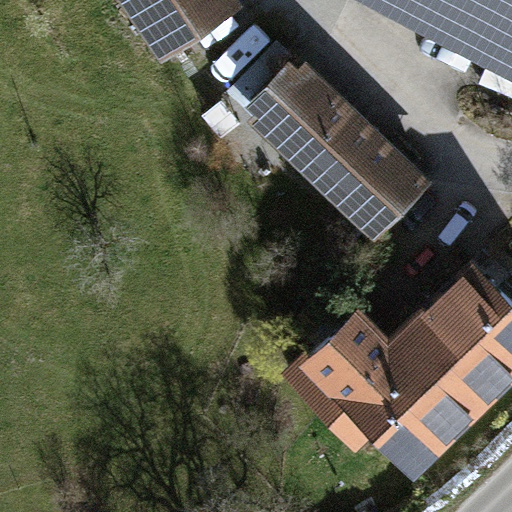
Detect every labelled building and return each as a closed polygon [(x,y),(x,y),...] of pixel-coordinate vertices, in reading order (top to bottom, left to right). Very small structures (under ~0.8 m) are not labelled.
[(226,0),(134,0),(166,46),(229,4),(226,0)] [(511,0),(461,0),(511,26),(511,0)] [(305,65),(257,114),(376,229),(424,179),(305,65)] [(396,334),(467,407),(511,364),(511,300),(473,260),(396,334)] [(467,407),(396,334),(388,341),(356,308),(291,371),(325,406),(344,387),(414,459),(467,407)]
